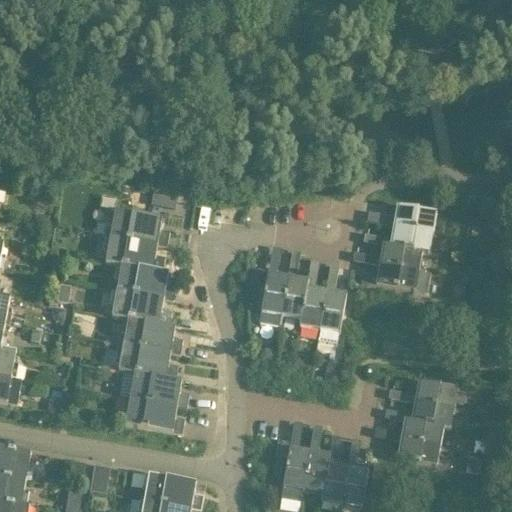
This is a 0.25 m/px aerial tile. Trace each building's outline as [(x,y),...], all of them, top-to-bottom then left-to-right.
[(177,197),(154,192),(151,207),(174,211),(177,197)] [(436,217),(396,210),(394,223),(387,221),(385,231),(386,231),(387,230),(432,238),(436,217)] [(116,214),(111,241),(157,250),(167,252),(170,236),(159,234),(162,223),(116,214)] [(49,219),(36,217),(34,226),(48,228),(49,219)] [(385,231),(382,251),(383,251),(383,250),(422,257),(429,258),(432,238),(387,230),(386,231),(385,231)] [(476,243),(478,231),(469,230),(467,242),(476,243)] [(111,241),(106,266),(121,269),(162,276),(165,261),(155,260),(157,250),(111,241)] [(371,268),(379,270),(418,277),(422,257),(383,250),(383,251),(382,251),(380,260),(373,259),(371,268)] [(121,269),(116,295),(164,304),(173,306),(176,291),(167,289),(169,278),(162,276),(121,269)] [(415,296),(418,277),(379,270),(377,280),(370,279),(362,278),(361,286),(415,296)] [(268,271),(259,327),(281,331),(282,321),(290,275),(268,271)] [(262,284),(264,274),(251,272),(250,282),(262,284)] [(297,276),(290,275),(282,321),(300,324),(299,331),(300,331),(301,324),(302,324),(309,285),(296,283),(297,276)] [(334,297),(335,290),(337,276),(329,275),(327,288),(329,289),(321,335),(339,338),(346,299),(334,297)] [(301,324),(300,331),(321,335),(329,289),(327,288),(309,285),(302,324),(301,324)] [(67,306),(70,290),(60,288),(57,304),(67,306)] [(116,295),(112,321),(127,323),(169,331),(171,316),(162,315),(164,304),(116,295)] [(0,300),(0,327),(5,328),(9,329),(12,313),(8,313),(10,302),(0,300)] [(50,319),(54,324),(62,326),(64,313),(51,311),(50,319)] [(127,323),(123,349),(170,358),(180,360),(183,344),(173,343),(175,332),(169,331),(127,323)] [(32,333),(30,343),(38,345),(40,335),(32,333)] [(123,349),(118,375),(124,376),(175,385),(178,370),(169,369),(170,358),(123,349)] [(0,353),(0,380),(12,382),(17,356),(1,353),(0,353)] [(327,370),(325,382),(337,384),(339,372),(327,370)] [(124,376),(119,402),(129,403),(177,412),(187,414),(189,399),(180,397),(182,386),(175,385),(124,376)] [(0,380),(0,407),(16,410),(21,384),(12,382),(0,380)] [(57,392),(67,393),(68,384),(58,383),(57,392)] [(408,406),(455,415),(458,394),(418,387),(416,399),(409,398),(408,406)] [(65,405),(53,403),(51,415),(63,418),(65,405)] [(129,403),(125,430),(182,440),(184,424),(175,422),(177,412),(129,403)] [(451,433),(455,415),(408,406),(405,424),(444,431),(444,432),(451,433)] [(441,451),(444,432),(444,431),(405,424),(402,436),(395,435),(394,443),(441,451)] [(340,442),(340,452),(357,453),(357,443),(340,442)] [(441,451),(394,443),(390,463),(437,471),(441,451)] [(311,448),(291,445),(281,502),(301,505),(302,495),(304,496),(312,449),(311,448)] [(312,449),(304,496),(322,499),(321,505),(322,499),(323,499),(330,459),(329,459),(317,456),(319,449),(311,448),(312,449)] [(0,451),(0,479),(27,484),(32,458),(0,451)] [(322,499),(321,505),(342,509),(350,462),(349,462),(329,459),(330,459),(323,499),(322,499)] [(350,462),(342,509),(358,511),(361,511),(368,472),(356,470),(357,463),(349,462),(350,462)] [(374,468),(372,479),(382,481),(384,469),(374,468)] [(95,469),(91,495),(107,498),(111,472),(95,469)] [(0,504),(23,509),(27,484),(0,479),(0,504)] [(150,479),(145,506),(179,511),(202,511),(204,501),(194,499),(196,488),(150,479)]
